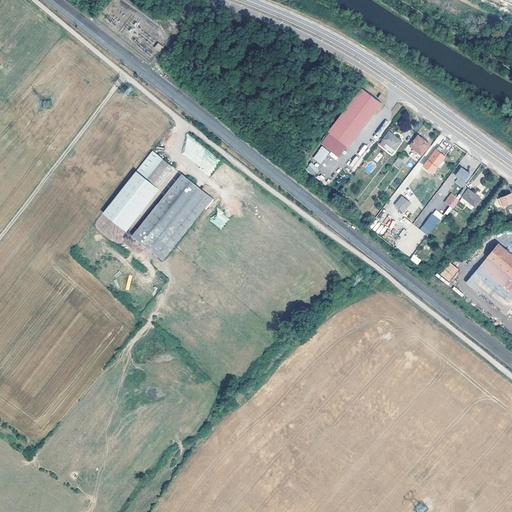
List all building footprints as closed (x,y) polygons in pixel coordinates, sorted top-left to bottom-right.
[(164,47),(158,43),(155,47),(160,51),(164,47)] [(7,73),(11,69),(5,63),(1,67),(7,73)] [(379,103),(358,88),(326,132),(346,147),(379,103)] [(402,141),(390,131),(383,140),(396,149),(402,141)] [(346,147),(326,132),(318,142),(338,157),(346,147)] [(419,135),(412,145),(416,148),(413,151),(418,154),(420,152),(423,154),(431,144),(419,135)] [(362,156),(367,146),(364,144),(358,154),(362,156)] [(321,164),(330,152),(322,146),(313,158),(321,164)] [(447,156),(437,149),(426,163),(436,171),(447,156)] [(141,173),(158,187),(174,167),(156,153),(141,173)] [(355,169),(361,158),(355,155),(349,166),(355,169)] [(400,156),(395,162),(400,166),(404,159),(400,156)] [(305,169),(314,177),(320,170),(311,162),(305,169)] [(370,162),(364,169),(369,173),(375,166),(370,162)] [(465,181),(471,173),(462,167),(456,175),(460,178),(465,181)] [(136,169),(103,211),(126,228),(158,187),(141,173),(136,169)] [(162,259),(211,197),(181,173),(132,235),(162,259)] [(465,181),(460,178),(456,183),(464,189),(468,184),(465,181)] [(470,189),(464,196),(477,206),(483,198),(470,189)] [(511,202),(511,193),(511,192),(500,198),(501,202),(503,201),(505,206),(511,202)] [(446,203),(451,207),(458,197),(453,194),(446,203)] [(411,206),(402,199),(395,208),(404,215),(411,206)] [(436,217),(427,229),(432,233),(441,220),(436,217)] [(389,219),(386,225),(391,228),(395,222),(389,219)] [(376,231),(383,235),(386,228),(378,223),(374,230),(376,231)] [(465,284),(504,316),(511,306),(511,258),(496,245),(465,284)] [(414,254),(410,259),(417,265),(421,260),(414,254)] [(449,263),(440,274),(448,281),(458,270),(449,263)] [(454,286),(452,289),(462,297),(464,294),(454,286)] [(511,308),(503,319),(511,325),(511,308)]
